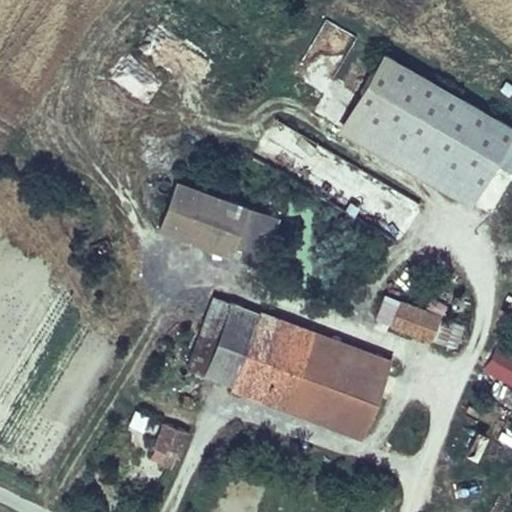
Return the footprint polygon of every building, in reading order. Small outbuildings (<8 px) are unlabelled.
[(379,61),(343,117),(469,198),(488,172),(507,140),(379,61)] [(343,117),(333,134),(461,213),(469,198),(343,117)] [(511,178),(511,143),(507,140),(488,172),(508,185),(511,178)] [(365,172),(343,211),(397,241),(419,202),(365,172)] [(157,226),(227,255),(246,208),(174,179),(157,226)] [(246,208),(227,255),(253,265),(270,218),(246,208)] [(210,296),(182,366),(228,385),(255,313),(210,296)] [(427,338),(434,316),(421,310),(395,301),(388,323),(427,338)] [(255,313),(228,385),(358,434),(372,399),(295,369),(307,332),(255,313)] [(458,325),(434,316),(427,338),(450,346),(458,325)] [(295,369),(372,399),(379,377),(331,359),(336,344),(307,332),(295,369)] [(331,359),(379,377),(384,363),(336,344),(331,359)] [(511,387),(511,353),(497,345),(483,372),(511,387)] [(182,431),(161,424),(152,449),(159,452),(155,465),(167,469),(182,431)] [(511,447),(511,433),(506,429),(499,440),(511,447)] [(475,432),(464,455),(475,460),(486,437),(475,432)]
